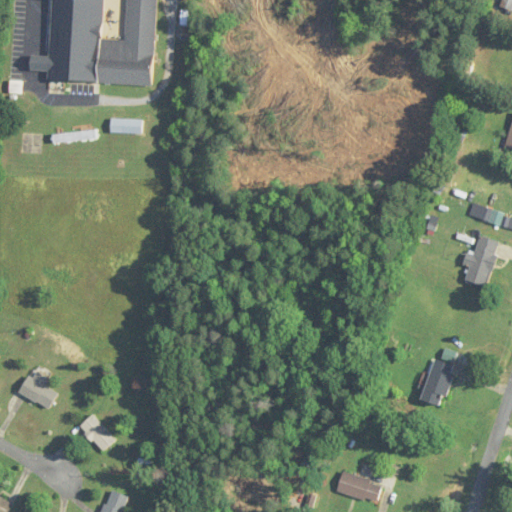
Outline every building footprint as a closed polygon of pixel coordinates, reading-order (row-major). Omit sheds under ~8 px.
[(50,81),(156,86),(159,0),(128,0),(129,0),(119,0),(54,0),(52,57),(33,56),(32,71),(50,72),(50,81)] [(476,256),(469,254),(466,266),(472,267),(468,282),(490,288),(502,242),(481,237),(476,256)] [(447,407),(460,354),(448,351),(445,362),(436,360),(426,402),(447,407)] [(61,395),(47,386),(51,379),(36,370),(22,393),(51,411),(61,395)] [(106,454),(119,441),(96,415),(82,428),(106,454)] [(386,486),(346,472),(339,491),(380,505),(386,486)] [(125,511),(131,498),(113,491),(104,511),(125,511)] [(0,511),(11,511),(16,505),(0,495),(0,511)]
